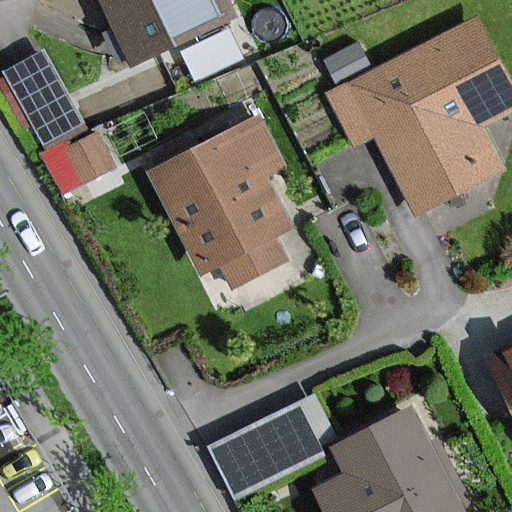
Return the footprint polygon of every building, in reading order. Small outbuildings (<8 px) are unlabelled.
[(115,0),(143,59),(244,12),(238,0),(115,0)] [(511,103),(511,77),(482,18),(336,92),(361,140),(388,127),(427,203),(506,163),(484,118),(511,103)] [(373,65),(363,43),(334,56),(343,78),(373,65)] [(86,120),(51,51),(17,69),(53,137),(86,120)] [(289,162),(265,115),(163,166),(213,264),(229,255),(242,280),(290,255),(278,230),(298,220),(273,170),(289,162)] [(115,162),(101,133),(59,153),(73,183),(115,162)] [(319,395),(221,444),(242,488),(341,439),(319,395)] [(465,511),(413,408),(336,447),(343,460),(352,479),(318,496),(325,511),(465,511)]
